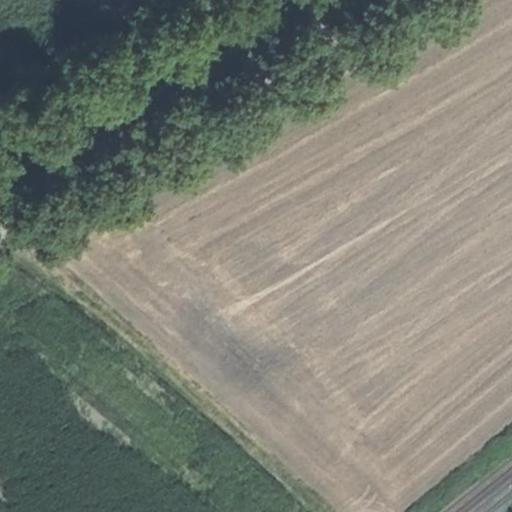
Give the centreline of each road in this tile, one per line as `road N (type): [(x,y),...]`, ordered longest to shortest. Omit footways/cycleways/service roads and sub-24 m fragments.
road 1 (track): [(327,511),(167,358),(0,242)]
road 2 (secondary): [(314,0),(0,173)]
